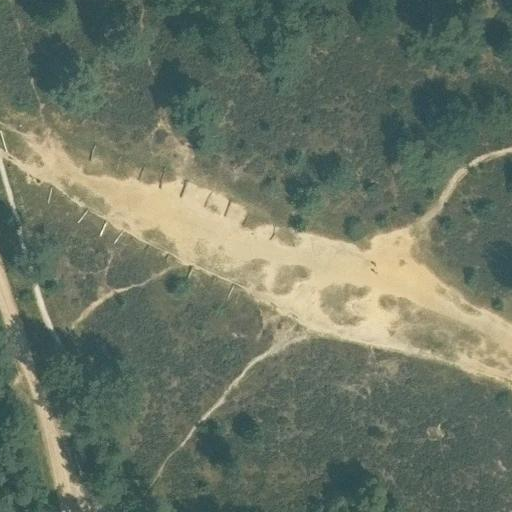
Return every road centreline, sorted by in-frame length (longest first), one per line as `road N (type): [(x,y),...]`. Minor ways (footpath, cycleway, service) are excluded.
road 1 (track): [(0,152),(216,253),(291,262),(375,287)]
road 2 (track): [(64,511),(0,285)]
road 3 (track): [(375,287),(511,351)]
